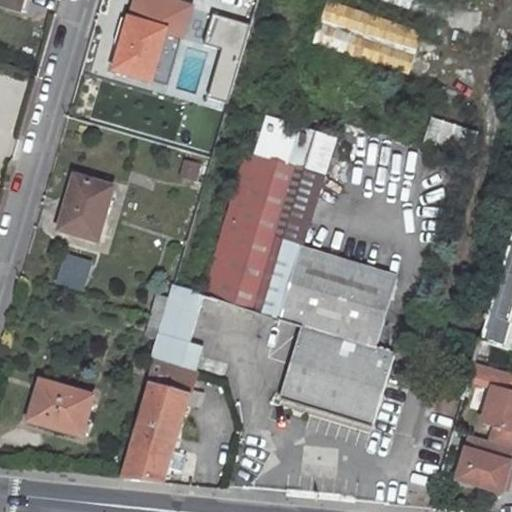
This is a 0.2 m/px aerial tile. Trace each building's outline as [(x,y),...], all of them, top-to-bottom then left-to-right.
[(0,0),(0,4),(14,9),(16,0),(0,0)] [(26,12),(29,0),(16,0),(14,9),(26,12)] [(353,38),(348,53),(412,73),(426,30),(331,0),(330,0),(322,28),(353,38)] [(230,102),(253,23),(213,12),(204,42),(225,48),(211,96),(230,102)] [(130,20),(115,71),(151,82),(166,32),(130,20)] [(204,297),(279,321),(280,319),(305,328),(283,401),(373,428),(395,356),(376,350),(397,279),(301,249),(323,178),(325,178),(336,140),(301,129),(289,166),(247,154),(204,297)] [(76,178),(65,215),(72,217),(68,233),(98,243),(114,188),(76,178)] [(65,215),(60,231),(68,233),(72,217),(65,215)] [(511,239),(481,341),(481,344),(511,353),(511,239)] [(84,292),(94,262),(67,253),(57,283),(84,292)] [(150,389),(125,480),(166,484),(170,470),(175,453),(204,352),(189,347),(204,297),(174,287),(170,300),(164,320),(159,338),(144,388),(150,389)] [(164,320),(170,300),(159,296),(153,316),(164,320)] [(153,316),(147,335),(159,338),(164,320),(153,316)] [(58,388),(41,383),(38,396),(55,401),(58,388)] [(30,421),(82,437),(93,398),(58,388),(55,401),(38,396),(30,421)] [(496,429),(491,443),(511,449),(511,394),(494,389),(483,425),(496,429)] [(511,449),(491,443),(471,437),(458,481),(501,495),(503,491),(510,466),(511,466),(511,449)] [(170,470),(182,473),(187,457),(175,453),(170,470)] [(511,474),(511,466),(510,466),(503,491),(506,492),(511,474)]
